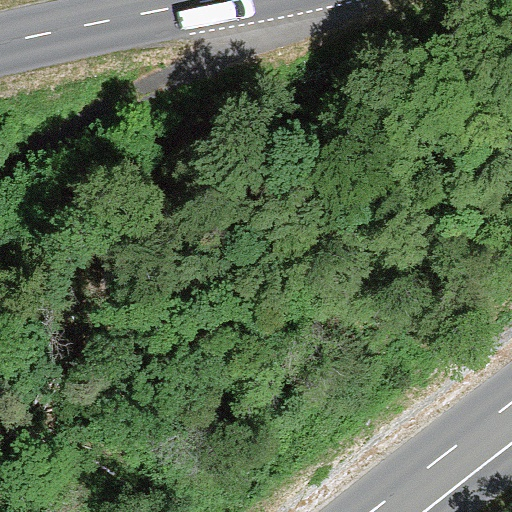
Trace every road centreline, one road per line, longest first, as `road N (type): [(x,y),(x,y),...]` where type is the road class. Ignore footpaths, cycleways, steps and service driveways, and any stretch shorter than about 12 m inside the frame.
road 1 (track): [(0,178),(211,54),(283,0)]
road 2 (secondary): [(209,0),(0,45)]
